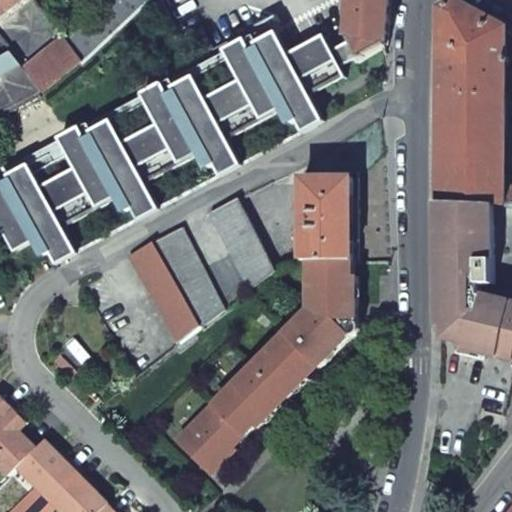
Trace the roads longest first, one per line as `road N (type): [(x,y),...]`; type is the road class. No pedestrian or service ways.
road 1 (residential): [(418,97),(376,110),(46,290),(24,320),(25,348),(40,372),(172,511)]
road 2 (residential): [(393,511),(413,408),(418,97)]
